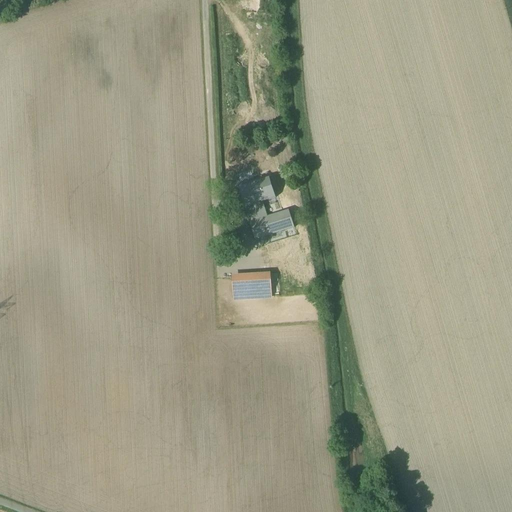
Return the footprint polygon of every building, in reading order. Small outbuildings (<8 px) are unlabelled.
[(278,140),(266,141),(266,149),(279,147),(278,140)] [(264,180),(240,187),(246,207),(247,207),(261,203),(270,200),(264,180)] [(261,203),(247,207),(250,216),(264,211),(261,203)] [(264,211),(250,216),(252,222),(266,218),(264,211)] [(252,222),(251,222),(256,240),(293,228),(288,211),(266,218),(252,222)] [(259,272),(232,274),(232,279),(233,300),(272,298),(270,274),(259,275),(259,272)]
